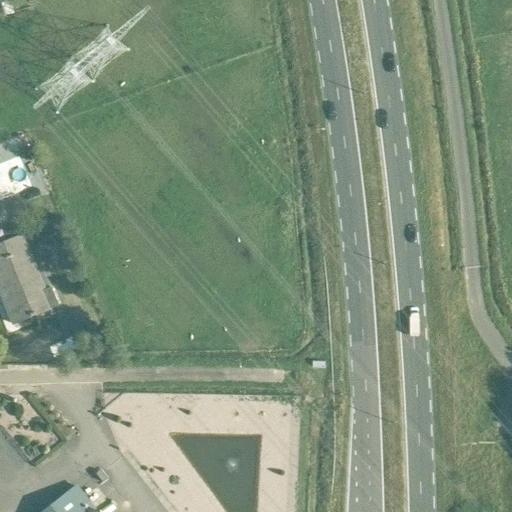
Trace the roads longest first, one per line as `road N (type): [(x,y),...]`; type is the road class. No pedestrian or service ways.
road 1 (primary): [(423,511),(421,370),(372,0)]
road 2 (primary): [(313,0),(349,240),(363,511)]
road 3 (unclassified): [(511,365),(476,308),(439,0)]
road 4 (unclassified): [(0,377),(282,376)]
